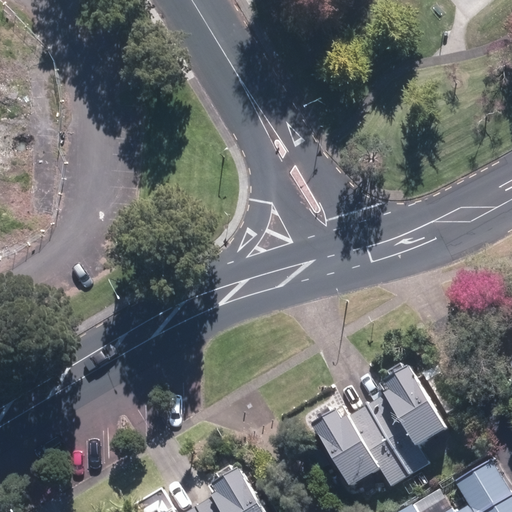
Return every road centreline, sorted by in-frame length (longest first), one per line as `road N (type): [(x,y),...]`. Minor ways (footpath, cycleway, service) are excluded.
road 1 (residential): [(233,65),(311,150),(381,251)]
road 2 (tertiary): [(0,418),(196,307)]
road 3 (residential): [(196,307),(245,241),(273,176)]
road 4 (tertiary): [(381,251),(511,190)]
road 5 (tertiary): [(196,307),(320,267)]
